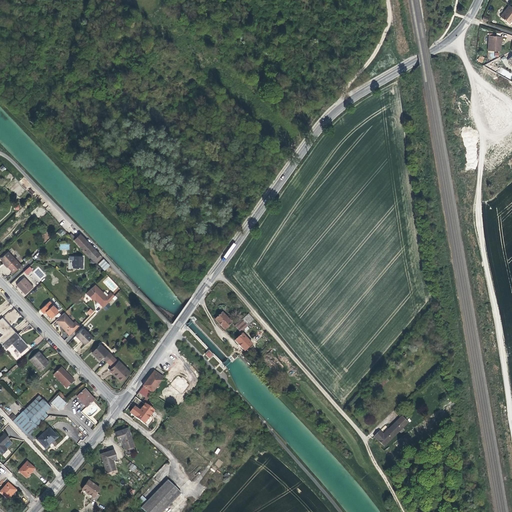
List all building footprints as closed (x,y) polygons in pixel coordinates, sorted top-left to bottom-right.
[(511,7),(509,5),(499,16),(507,22),(511,17),(511,18),(511,17),(511,7)] [(488,36),(486,51),(496,52),(497,44),(499,44),(500,37),(488,36)] [(511,78),(511,74),(511,72),(501,68),(499,73),(511,78)] [(102,257),(80,234),(75,238),(71,233),(69,235),(96,263),(102,257)] [(7,252),(0,258),(0,259),(3,263),(7,267),(13,273),(20,266),(7,252)] [(70,257),(70,259),(73,259),(73,268),(82,268),(82,257),(70,257)] [(103,259),(98,264),(104,271),(110,266),(103,259)] [(27,268),(23,272),(33,282),(37,279),(27,268)] [(24,278),(16,285),(25,294),(33,287),(24,278)] [(95,285),(85,294),(88,296),(96,287),(95,285)] [(96,287),(88,296),(91,299),(93,297),(95,299),(103,307),(113,297),(109,293),(106,297),(96,287)] [(53,305),(45,312),(51,318),(58,311),(53,305)] [(219,314),(215,318),(225,328),(232,321),(222,311),(219,314)] [(64,313),(55,321),(70,336),(77,328),(64,313)] [(248,313),(235,325),(238,328),(250,316),(248,313)] [(250,316),(238,328),(240,331),(253,319),(250,316)] [(2,318),(0,319),(0,332),(3,335),(0,337),(0,342),(2,344),(15,333),(2,318)] [(83,329),(76,336),(85,344),(92,337),(83,329)] [(15,333),(2,344),(6,349),(12,344),(20,354),(28,347),(15,333)] [(242,333),(235,340),(244,349),(248,346),(251,343),(242,333)] [(100,345),(92,353),(100,361),(102,358),(106,362),(112,356),(100,345)] [(209,350),(204,354),(209,359),(214,355),(209,350)] [(38,352),(29,360),(40,371),(48,364),(44,359),(45,359),(38,352)] [(112,356),(106,362),(112,367),(113,366),(118,361),(112,356)] [(118,361),(113,366),(116,369),(113,372),(121,380),(129,372),(118,361)] [(112,367),(109,370),(120,381),(121,380),(113,372),(116,369),(113,366),(112,367)] [(60,368),(53,375),(67,388),(74,381),(66,372),(65,373),(60,368)] [(154,371),(143,385),(152,392),(157,385),(159,387),(160,385),(158,384),(163,378),(156,372),(154,371)] [(379,378),(373,384),(378,389),(384,382),(379,378)] [(143,385),(136,395),(145,402),(148,398),(153,392),(152,392),(143,385)] [(85,390),(77,397),(86,407),(94,400),(85,390)] [(24,410),(12,422),(27,438),(38,427),(37,427),(48,416),(45,413),(51,408),(48,406),(39,396),(24,410)] [(58,396),(51,403),(61,411),(67,403),(65,402),(58,396)] [(136,405),(132,411),(150,425),(154,419),(154,415),(151,413),(154,409),(149,406),(145,402),(141,408),(136,405)] [(379,431),(374,436),(383,446),(402,429),(395,423),(382,434),(379,431)] [(129,428),(115,432),(117,441),(122,440),(125,449),(134,447),(129,428)] [(49,429),(37,440),(45,449),(49,445),(48,445),(50,443),(50,442),(56,436),(49,429)] [(113,450),(100,454),(104,472),(113,470),(111,460),(115,459),(113,450)] [(219,459),(214,464),(219,468),(223,463),(219,459)] [(27,462),(18,471),(26,478),(35,469),(27,462)] [(132,463),(128,468),(133,472),(137,467),(132,463)] [(168,479),(142,506),(148,511),(162,511),(182,491),(168,479)] [(87,481),(81,491),(96,500),(99,495),(95,493),(98,488),(87,481)] [(8,483),(0,491),(0,493),(7,499),(16,490),(8,483)]
